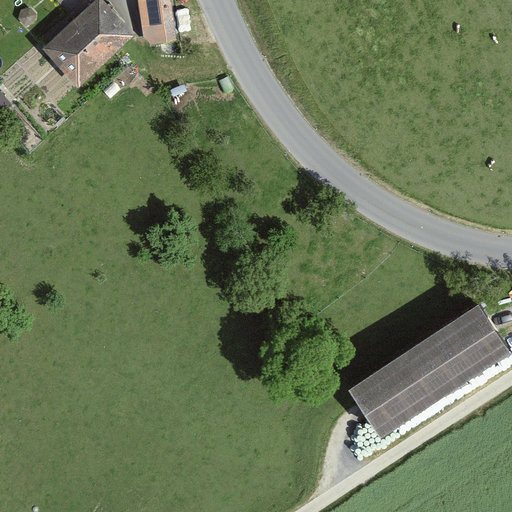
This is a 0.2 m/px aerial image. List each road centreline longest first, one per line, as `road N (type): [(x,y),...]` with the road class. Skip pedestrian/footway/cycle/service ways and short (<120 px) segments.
road 1 (tertiary): [(511,254),(472,250),(364,201),(281,133),(214,0)]
road 2 (track): [(304,511),(511,376)]
